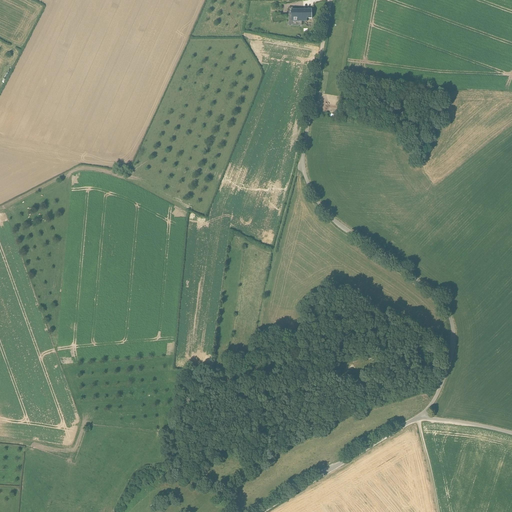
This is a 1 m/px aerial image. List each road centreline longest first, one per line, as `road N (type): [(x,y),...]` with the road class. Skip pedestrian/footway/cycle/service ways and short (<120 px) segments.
road 1 (unclassified): [(330,0),(305,177),(327,214),(428,288),(448,314),(451,357),(437,394),(417,417)]
road 2 (unclassified): [(261,511),(417,417)]
